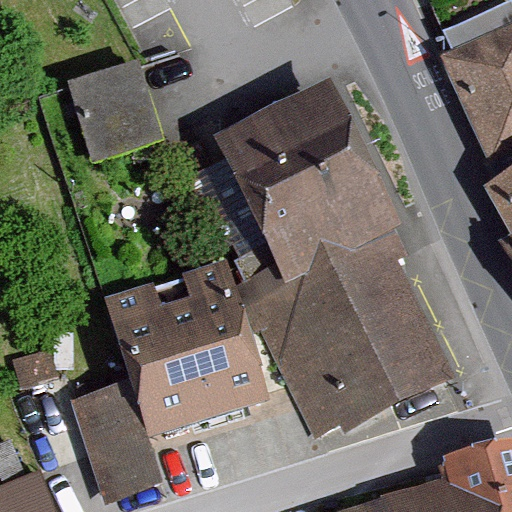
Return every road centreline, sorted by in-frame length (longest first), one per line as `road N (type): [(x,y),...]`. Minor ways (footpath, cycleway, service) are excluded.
road 1 (secondary): [(371,0),(511,323)]
road 2 (residential): [(511,430),(223,511)]
